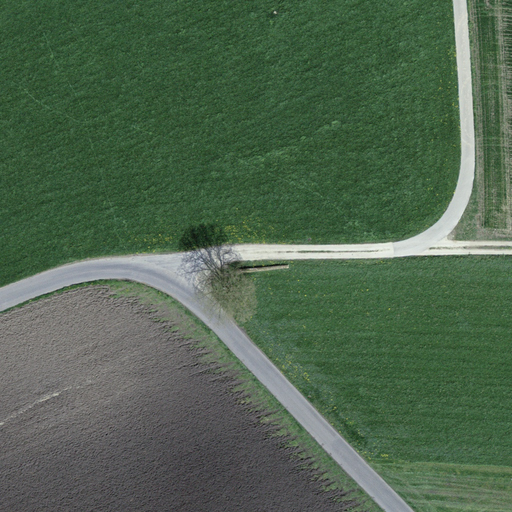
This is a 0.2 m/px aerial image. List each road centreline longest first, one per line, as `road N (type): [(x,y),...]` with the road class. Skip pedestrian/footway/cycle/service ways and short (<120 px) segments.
road 1 (track): [(134,269),(241,254),(390,251),(442,228),(466,181),(459,0)]
road 2 (unclassified): [(0,302),(89,269),(157,277),(237,343),(394,511)]
